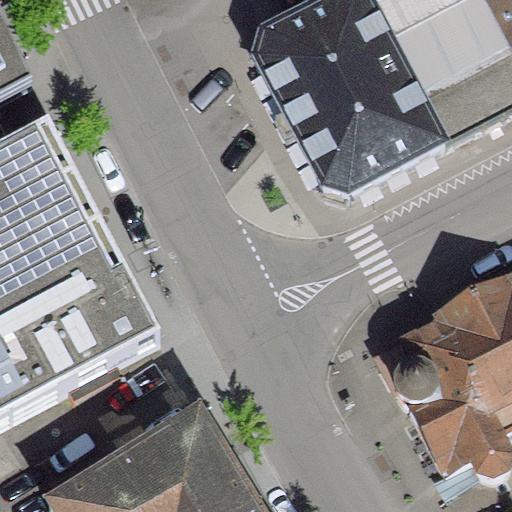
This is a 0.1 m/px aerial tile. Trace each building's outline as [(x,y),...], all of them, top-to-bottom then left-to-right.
[(434,144),(356,0),(314,0),(257,30),(251,60),(315,187),(338,192),(434,144)] [(511,0),(356,0),(434,144),(511,102),(511,0)] [(0,114),(35,97),(0,29),(0,114)] [(0,433),(166,348),(53,136),(5,161),(0,149),(0,433)] [(435,319),(373,353),(439,471),(466,456),(478,478),(511,459),(511,455),(499,431),(511,424),(511,278),(494,288),(468,289),(428,307),(435,319)] [(253,511),(192,411),(43,502),(48,511),(253,511)]
